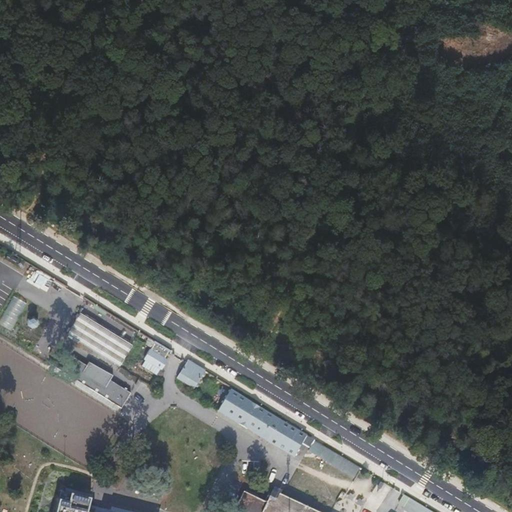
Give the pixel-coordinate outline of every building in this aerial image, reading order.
[(13,267),(16,261),(6,255),(4,261),(13,267)] [(0,322),(12,329),(26,301),(13,294),(0,317),(0,322)] [(37,325),(37,323),(36,319),(34,317),(31,315),(29,315),(27,315),(24,317),(22,319),(21,320),(21,322),(22,326),(23,328),(26,331),(28,331),(32,331),(35,328),(37,325)] [(130,346),(78,315),(66,336),(117,367),(130,346)] [(163,358),(167,348),(149,336),(143,347),(146,350),(141,359),(160,370),(161,367),(159,365),(160,363),(163,364),(166,360),(163,358)] [(127,394),(108,382),(110,376),(86,363),(85,366),(68,357),(59,372),(116,407),(118,403),(122,405),(127,394)] [(190,391),(202,370),(183,359),(177,370),(179,371),(176,378),(172,376),(171,380),(190,391)] [(303,433),(228,390),(215,413),(292,459),(295,451),(303,433)] [(308,450),(313,440),(303,433),(295,451),(301,453),(304,449),(308,450)] [(359,467),(313,440),(308,450),(354,475),(359,467)] [(322,511),(276,487),(270,498),(245,486),(232,511),(322,511)] [(85,511),(89,501),(59,492),(53,511),(85,511)] [(433,511),(408,496),(404,505),(415,511),(433,511)]
